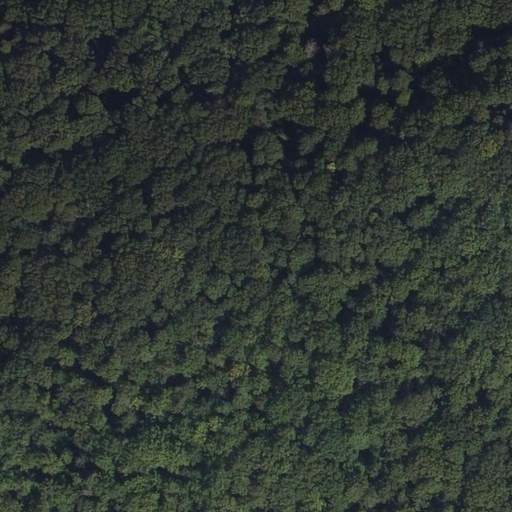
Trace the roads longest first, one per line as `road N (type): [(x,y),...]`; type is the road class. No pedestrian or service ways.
road 1 (track): [(212,357),(511,364)]
road 2 (track): [(0,356),(212,357)]
